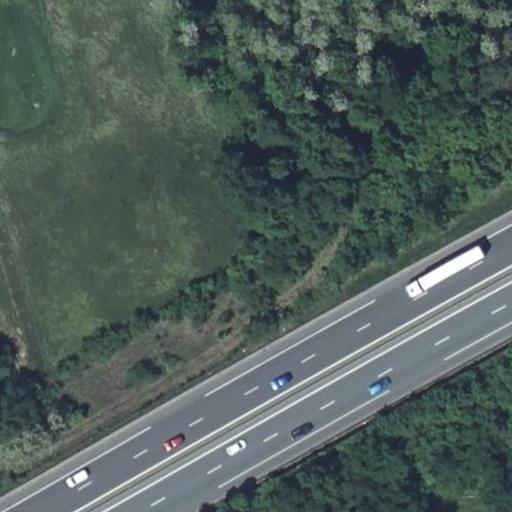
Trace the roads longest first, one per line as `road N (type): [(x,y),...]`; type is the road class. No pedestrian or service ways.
road 1 (motorway): [(511,247),(37,511)]
road 2 (motorway): [(149,511),(511,307)]
